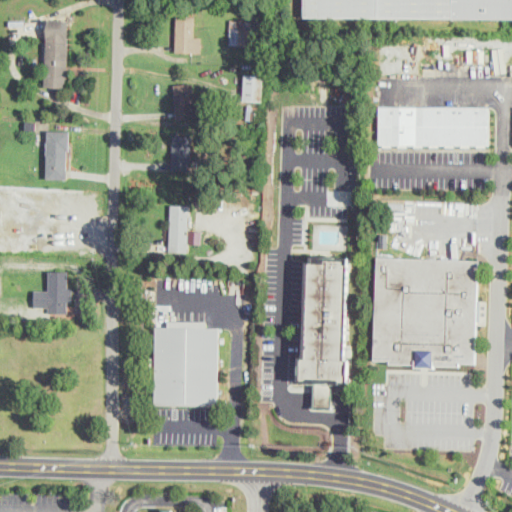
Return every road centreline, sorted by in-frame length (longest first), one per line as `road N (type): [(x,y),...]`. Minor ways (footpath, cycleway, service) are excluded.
road 1 (residential): [(119,0),(110,467)]
road 2 (tertiary): [(0,464),(352,477),(460,511)]
road 3 (residential): [(469,511),(493,434),(502,167)]
